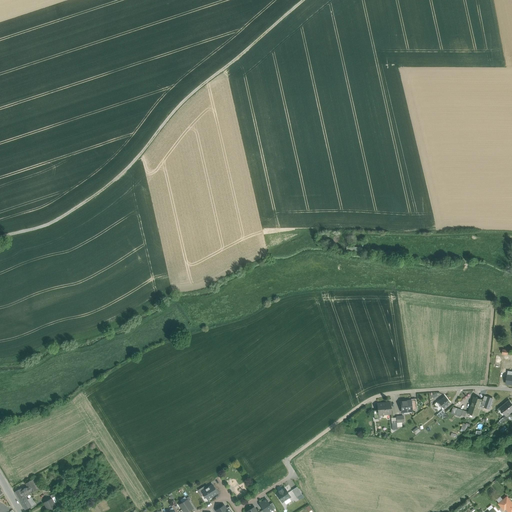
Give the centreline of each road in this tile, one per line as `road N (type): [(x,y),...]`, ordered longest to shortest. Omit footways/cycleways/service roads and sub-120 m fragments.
road 1 (track): [(0,240),(57,220),(115,180),(179,105),(303,0)]
road 2 (residential): [(511,390),(372,396),(285,461),(293,473),(237,510)]
